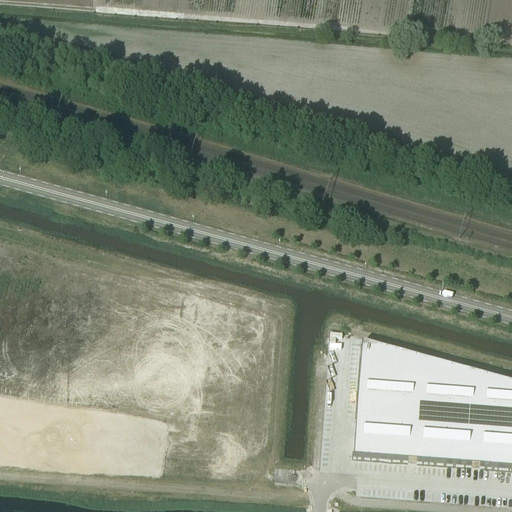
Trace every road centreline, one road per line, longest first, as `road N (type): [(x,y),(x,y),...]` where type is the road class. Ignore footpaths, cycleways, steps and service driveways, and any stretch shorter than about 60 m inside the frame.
road 1 (track): [(511,184),(0,34)]
road 2 (tertiary): [(511,313),(0,176)]
road 3 (unclassified): [(489,511),(355,501),(322,480)]
